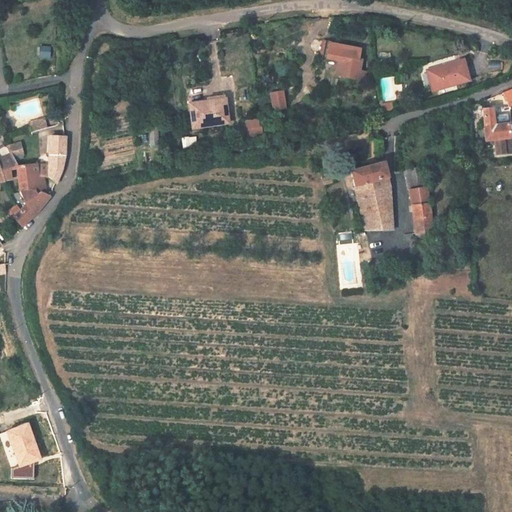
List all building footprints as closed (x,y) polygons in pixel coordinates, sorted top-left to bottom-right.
[(359,58),(360,47),(330,43),(328,58),(343,60),(341,74),(359,76),(362,58),(359,58)] [(469,83),(464,63),(427,73),(432,93),(469,83)] [(271,91),(272,110),(287,109),(285,90),(271,91)] [(511,91),(507,94),(511,107),(498,109),(483,109),(485,143),(499,142),(499,157),(511,156),(511,91)] [(225,129),(222,101),(210,103),(210,106),(193,108),(195,133),(225,129)] [(232,128),(228,101),(222,101),(225,129),(232,128)] [(261,119),(246,119),(246,134),(261,134),(261,119)] [(47,130),(45,121),(30,125),(31,129),(32,133),(47,130)] [(162,147),(160,129),(152,130),(154,148),(162,147)] [(63,173),(67,138),(51,140),(49,182),(57,188),(60,179),(63,173)] [(36,155),(33,140),(9,146),(12,160),(36,155)] [(15,173),(12,160),(9,146),(0,151),(0,165),(4,180),(15,175),(15,173)] [(393,219),(393,194),(385,166),(354,174),(368,234),(387,234),(388,239),(396,238),(393,219)] [(44,195),(42,182),(38,168),(15,173),(15,175),(20,198),(34,194),(37,199),(41,197),(48,202),(49,202),(51,199),(44,195)] [(433,237),(429,191),(413,192),(410,173),(398,174),(401,195),(414,194),(417,210),(419,238),(433,237)] [(24,232),(48,203),(49,202),(48,202),(41,197),(37,199),(34,194),(20,198),(20,200),(26,206),(23,209),(12,220),(22,229),(24,232)] [(12,220),(23,209),(16,202),(5,213),(12,220)] [(0,276),(8,276),(7,264),(0,265),(0,276)] [(41,455),(28,423),(10,430),(16,449),(20,448),(25,461),(41,455)]
